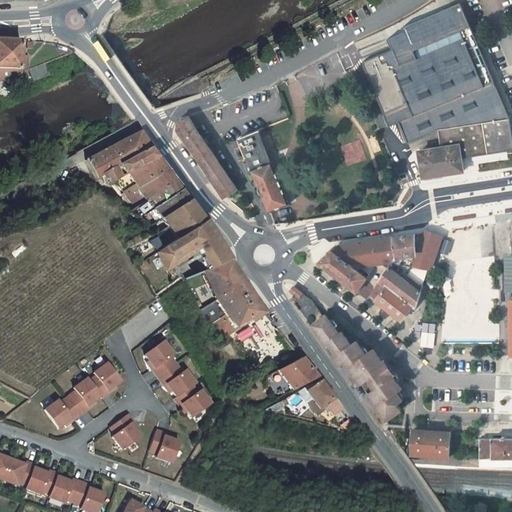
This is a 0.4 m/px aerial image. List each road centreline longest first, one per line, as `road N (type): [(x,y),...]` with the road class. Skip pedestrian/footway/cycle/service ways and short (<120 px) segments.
road 1 (residential): [(213,511),(0,427)]
road 2 (residential): [(344,35),(220,98),(178,109)]
road 3 (residential): [(421,197),(344,35)]
road 4 (residential): [(280,268),(421,372)]
road 5 (secondary): [(274,296),(372,440)]
road 6 (residential): [(0,197),(150,120)]
road 7 (residential): [(421,372),(418,415),(511,418)]
road 8 (primary): [(382,220),(511,194)]
